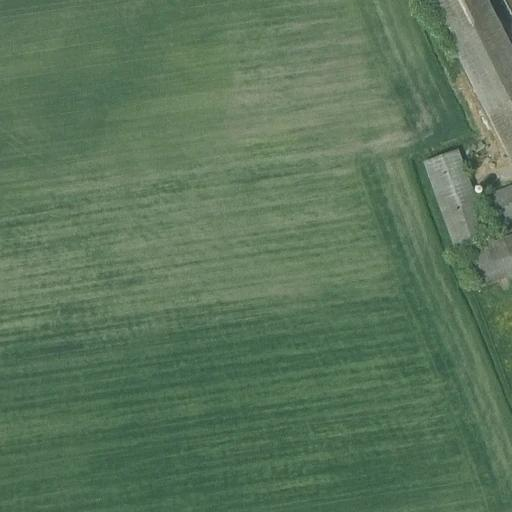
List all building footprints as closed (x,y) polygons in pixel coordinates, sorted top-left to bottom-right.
[(511,55),(484,0),(426,0),(508,163),(511,161),(511,55)] [(0,107),(226,81),(217,9),(0,34),(0,107)] [(456,154),(422,167),(453,251),(488,238),(456,154)] [(511,187),(482,198),(494,230),(511,223),(511,187)] [(511,236),(463,254),(477,291),(511,278),(511,236)]
